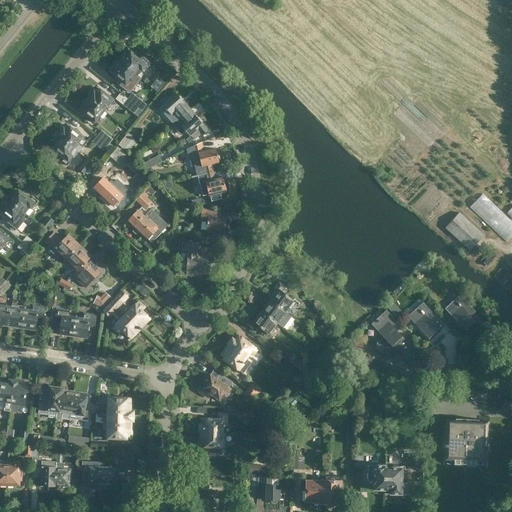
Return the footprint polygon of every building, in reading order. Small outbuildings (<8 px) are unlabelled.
[(119,61),(137,76),(142,71),(143,72),(147,68),(131,54),(127,58),(124,56),(119,61)] [(137,76),(119,61),(118,60),(117,62),(115,62),(113,64),(113,66),(112,67),(113,68),(110,72),(127,86),(131,81),(129,80),(134,74),(137,77),(137,76)] [(158,93),(166,84),(155,75),(147,84),(153,89),(158,93)] [(114,102),(97,88),(94,92),(93,91),(92,93),(90,92),(88,95),(88,97),(87,98),(103,111),(108,105),(110,107),(114,102)] [(128,100),(139,109),(144,103),(133,93),(128,100)] [(179,118),(189,109),(174,93),(169,98),(167,96),(160,102),(168,111),(165,113),(169,117),(174,113),(179,118)] [(142,111),(139,109),(128,100),(120,94),(116,99),(135,114),(138,116),(142,111)] [(83,105),(80,109),(97,123),(101,119),(98,117),(103,111),(87,98),(87,99),(84,99),(82,101),(83,103),(82,104),(83,105)] [(189,110),(179,118),(183,122),(181,124),(180,123),(175,128),(181,134),(183,134),(186,132),(193,140),(201,133),(202,136),(208,131),(189,110)] [(56,135),(78,153),(87,142),(67,125),(63,129),(62,128),(61,130),(59,129),(57,132),(57,134),(56,135)] [(97,137),(112,149),(113,148),(109,145),(114,139),(103,130),(97,137)] [(128,133),(120,143),(126,148),(125,149),(129,153),(139,141),(128,133)] [(67,166),(78,153),(56,135),(58,136),(53,142),(56,145),(53,149),(64,158),(62,161),(67,166)] [(111,152),(112,149),(97,137),(93,142),(104,151),(106,148),(111,152)] [(201,143),(187,149),(189,156),(192,155),(198,176),(214,172),(213,164),(219,162),(215,149),(204,152),(201,143)] [(127,154),(119,146),(111,156),(119,163),(127,154)] [(150,169),(163,162),(160,155),(145,163),(149,170),(150,169)] [(85,173),(90,177),(97,168),(87,160),(79,170),(84,174),(85,173)] [(214,172),(204,175),(206,182),(205,182),(209,196),(226,192),(223,178),(216,180),(214,172)] [(113,206),(122,196),(103,178),(94,188),(113,206)] [(153,196),(158,190),(151,184),(146,189),(148,191),(153,196)] [(30,200),(19,191),(15,195),(12,193),(7,198),(6,197),(6,198),(25,214),(30,208),(32,209),(38,202),(33,198),(30,200)] [(481,191),(468,205),(508,241),(511,236),(511,203),(504,212),(481,191)] [(146,209),(152,203),(147,197),(148,196),(143,192),(136,200),(146,209)] [(25,214),(6,198),(1,204),(2,205),(0,207),(0,210),(15,223),(19,218),(17,217),(22,211),(25,214)] [(168,227),(150,210),(144,217),(137,211),(128,221),(152,244),(168,227)] [(224,232),(226,219),(219,218),(220,212),(201,210),(200,219),(208,220),(206,230),(214,231),(224,232)] [(469,250),(483,235),(460,214),(446,228),(469,250)] [(46,229),(53,221),(48,217),(41,225),(46,229)] [(66,259),(79,245),(68,235),(62,242),(53,233),(45,242),(59,255),(61,253),(66,259)] [(21,242),(31,249),(36,243),(26,235),(21,242)] [(184,249),(181,249),(180,267),(186,267),(186,275),(193,276),(193,272),(206,273),(208,257),(196,256),(197,244),(194,243),(195,240),(188,239),(188,243),(185,243),(184,249)] [(26,255),(31,249),(21,242),(17,247),(26,255)] [(88,260),(91,257),(79,245),(66,259),(63,262),(69,268),(72,264),(78,269),(78,270),(88,259),(88,260)] [(100,271),(88,260),(88,259),(78,270),(78,269),(75,272),(88,284),(100,271)] [(63,287),(66,281),(60,279),(58,285),(63,287)] [(5,281),(0,286),(0,292),(3,295),(10,285),(5,281)] [(66,281),(63,287),(69,290),(72,284),(66,281)] [(269,301),(284,312),(293,301),(281,292),(285,286),(278,282),(270,293),(270,298),(269,300),(269,301)] [(142,285),(137,290),(144,296),(148,292),(142,285)] [(121,291),(112,302),(141,329),(142,329),(140,327),(143,324),(144,325),(150,318),(142,311),(145,307),(137,301),(131,308),(124,301),(127,298),(127,297),(121,291)] [(94,301),(99,306),(108,297),(103,292),(94,301)] [(467,333),(472,328),(477,324),(468,313),(472,309),(460,295),(445,308),(467,333)] [(276,323),(284,312),(269,301),(261,311),(276,323)] [(112,302),(102,312),(109,317),(111,314),(120,321),(113,328),(120,334),(123,331),(131,338),(137,332),(136,332),(138,329),(140,330),(141,329),(112,302)] [(441,332),(438,328),(431,321),(436,317),(423,302),(408,316),(419,328),(430,341),(441,332)] [(401,311),(394,303),(390,307),(397,315),(401,311)] [(0,323),(8,325),(11,305),(5,304),(5,307),(0,305),(0,323)] [(17,306),(11,305),(8,325),(21,327),(24,310),(17,308),(17,306)] [(24,310),(21,327),(35,330),(37,317),(43,318),(45,307),(33,305),(32,311),(24,310)] [(73,336),(76,318),(68,317),(69,312),(57,310),(55,320),(62,321),(60,333),(73,336)] [(394,348),(400,343),(404,339),(394,329),(399,324),(386,310),(371,324),(384,337),(378,342),(377,348),(390,348),(392,346),(394,348)] [(268,333),(276,323),(261,311),(253,322),(268,333)] [(76,318),(73,336),(86,338),(88,325),(94,326),(96,316),(84,314),(83,319),(76,318)] [(328,339),(334,333),(324,324),(319,329),(328,339)] [(229,345),(245,358),(250,352),(253,354),(256,350),(238,336),(235,341),(232,338),(228,344),(229,345)] [(251,362),(245,358),(229,345),(221,355),(224,358),(224,359),(243,373),(251,362)] [(328,359),(335,352),(329,346),(319,355),(325,361),(328,359)] [(283,358),(273,350),(269,356),(279,363),(283,358)] [(335,352),(328,359),(331,363),(339,356),(335,352)] [(293,353),(288,360),(306,373),(311,367),(293,353)] [(227,395),(231,389),(207,374),(203,380),(206,382),(200,392),(208,397),(210,393),(219,399),(223,393),(227,395)] [(11,404),(14,382),(8,381),(8,382),(0,381),(0,383),(0,401),(5,402),(4,410),(10,410),(11,404)] [(19,383),(14,382),(10,410),(17,411),(18,404),(24,405),(26,392),(30,392),(31,384),(27,383),(28,382),(19,381),(19,383)] [(354,396),(355,383),(345,382),(324,401),(331,409),(343,399),(341,397),(343,395),(354,396)] [(247,389),(256,397),(261,391),(251,384),(247,389)] [(56,414),(60,388),(47,386),(45,402),(40,402),(39,408),(40,409),(39,413),(48,414),(48,418),(55,419),(56,414)] [(70,418),(74,391),(66,390),(66,389),(60,388),(56,414),(55,419),(61,420),(61,418),(70,419),(70,418)] [(252,402),(256,397),(247,389),(242,395),(252,402)] [(87,420),(88,412),(84,411),(87,394),(80,393),(81,392),(74,391),(70,418),(87,420)] [(129,412),(130,398),(108,398),(108,403),(96,403),(96,412),(108,412),(129,412)] [(107,424),(129,425),(129,421),(132,421),(133,412),(129,412),(108,412),(107,424)] [(253,421),(254,414),(243,412),(242,420),(253,421)] [(201,432),(201,433),(222,434),(222,426),(227,426),(228,413),(217,413),(217,420),(203,419),(203,425),(200,425),(199,432),(201,432)] [(455,420),(446,420),(445,445),(444,445),(444,447),(445,447),(445,460),(454,460),(453,465),(463,465),(463,463),(467,463),(467,465),(477,466),(477,461),(486,462),(486,449),(487,449),(488,446),(486,446),(487,422),(478,421),(478,420),(469,419),(469,421),(465,421),(465,419),(455,419),(455,420)] [(129,429),(129,425),(107,424),(107,425),(103,425),(103,427),(105,432),(107,432),(107,438),(131,439),(131,429),(129,429)] [(21,430),(19,442),(27,443),(29,431),(21,430)] [(226,434),(222,434),(201,433),(201,445),(205,445),(205,446),(206,446),(206,454),(222,455),(223,447),(223,440),(225,441),(226,434)] [(29,445),(36,446),(38,435),(30,434),(29,445)] [(83,436),(81,448),(89,448),(90,437),(83,436)] [(91,448),(108,449),(108,440),(91,439),(91,448)] [(33,446),(28,446),(24,445),(24,457),(32,457),(33,446)] [(56,467),(55,487),(56,487),(56,485),(69,485),(69,470),(63,470),(63,463),(62,463),(63,454),(57,454),(56,467)] [(39,457),(32,457),(31,480),(38,480),(39,457)] [(138,470),(147,471),(147,459),(139,458),(138,464),(142,464),(141,466),(138,466),(138,470)] [(14,464),(7,464),(7,486),(19,486),(19,480),(21,481),(21,461),(14,461),(14,464)] [(55,487),(56,467),(48,466),(48,463),(42,463),(41,486),(55,487)] [(103,489),(104,469),(96,469),(96,463),(87,463),(87,468),(90,468),(89,487),(95,488),(95,489),(103,489)] [(248,463),(247,473),(266,476),(268,465),(248,463)] [(385,491),(385,466),(367,466),(367,482),(374,482),(374,491),(385,491)] [(385,466),(385,491),(385,494),(400,495),(408,495),(408,483),(401,483),(401,469),(385,468),(385,466)] [(104,469),(103,489),(110,490),(110,488),(116,489),(117,470),(104,469)] [(279,500),(279,490),(274,490),(274,485),(271,485),(271,478),(259,477),(259,493),(265,494),(265,500),(271,500),(271,501),(271,502),(272,503),(273,503),(274,504),(275,503),(276,503),(276,502),(277,502),(277,501),(277,500),(279,500)] [(323,503),(324,481),(318,481),(317,479),(310,479),(310,480),(307,480),(306,502),(313,502),(313,503),(319,504),(320,503),(323,503)] [(324,481),(323,503),(340,504),(342,482),(324,481)] [(208,485),(197,484),(196,498),(202,499),(202,504),(200,504),(199,505),(199,508),(200,510),(202,510),(202,511),(209,511),(208,511),(224,511),(225,500),(218,499),(218,492),(208,492),(208,499),(207,499),(208,485)]
